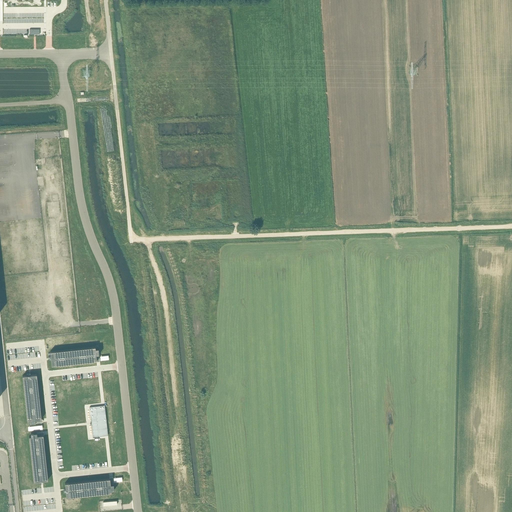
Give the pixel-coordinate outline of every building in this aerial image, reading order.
[(95,347),(50,351),(51,356),(51,359),(52,365),(96,361),(97,361),(96,355),(99,354),(98,348),(95,349),(95,347)] [(27,375),(22,376),(27,421),(29,420),(30,423),(36,423),(35,420),(41,419),(37,374),(30,375),(27,375)] [(105,405),(89,407),(93,437),(106,435),(108,435),(105,405)] [(31,436),(29,436),(34,481),(38,481),(42,480),(48,480),(43,435),(37,435),(37,432),(31,433),(31,436)] [(110,478),(65,483),(65,489),(66,493),(66,497),(111,492),(111,490),(114,490),(113,484),(110,484),(110,478)]
